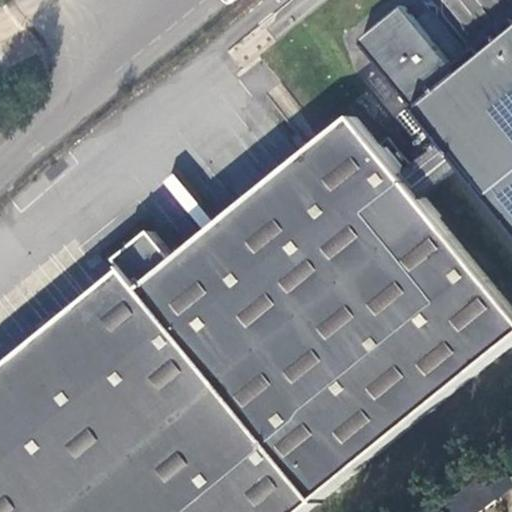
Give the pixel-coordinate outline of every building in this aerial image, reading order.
[(444,143),(404,175),(428,203),(469,169),(511,221),(511,36),(466,74),(411,8),(364,46),(444,143)] [(495,27),(502,35),(511,27),(511,18),(509,15),(495,27)] [(475,44),(482,52),(495,41),(488,32),(475,44)] [(0,511),(300,511),(511,338),(511,305),(428,203),(404,175),(354,114),(177,259),(154,230),(119,259),(126,268),(0,371),(0,511)] [(483,481),(448,508),(451,511),(481,511),(498,500),(483,481)]
